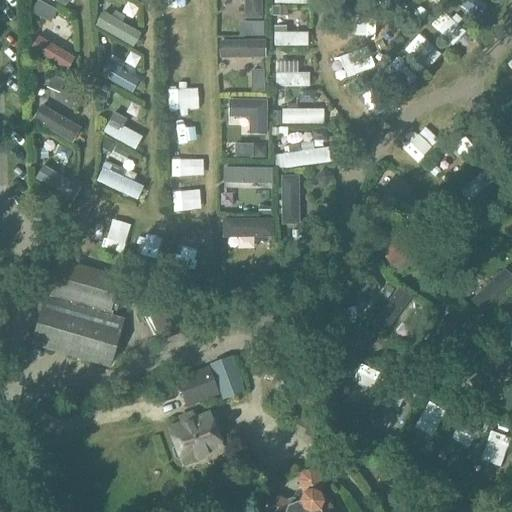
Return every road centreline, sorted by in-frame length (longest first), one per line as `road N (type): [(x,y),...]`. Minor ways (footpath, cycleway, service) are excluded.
road 1 (unknown): [(0,416),(34,398),(178,363),(236,339),(245,385),(263,416),(355,511)]
road 2 (unknown): [(199,0),(204,222)]
